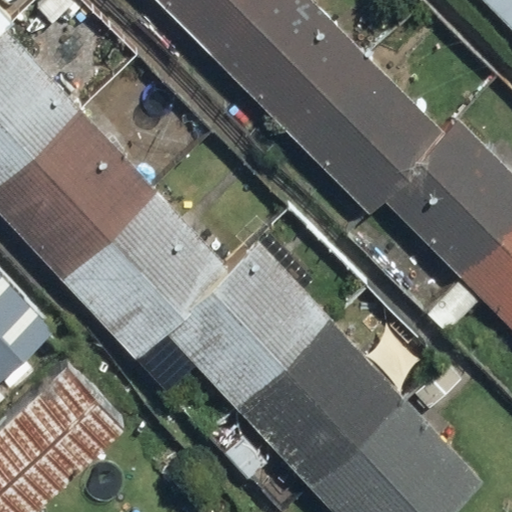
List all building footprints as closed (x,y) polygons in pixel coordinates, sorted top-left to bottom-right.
[(299,0),(140,0),(356,215),(370,201),(511,342),(511,182),(447,118),(432,133),(299,0)] [(511,0),(467,0),(511,44),(511,0)] [(316,511),(438,511),(471,483),(244,239),(215,266),(0,35),(0,230),(120,360),(150,332),(316,511)] [(0,368),(40,331),(0,287),(0,368)] [(0,409),(0,511),(14,511),(118,416),(59,354),(0,409)]
